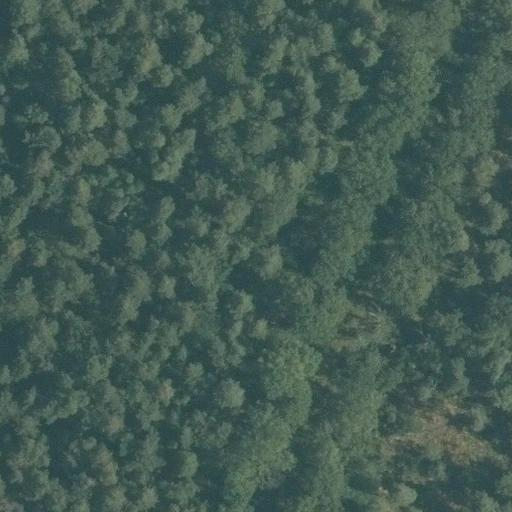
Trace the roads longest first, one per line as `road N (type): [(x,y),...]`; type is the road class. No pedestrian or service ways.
road 1 (track): [(495,0),(284,511)]
road 2 (track): [(358,338),(511,308)]
